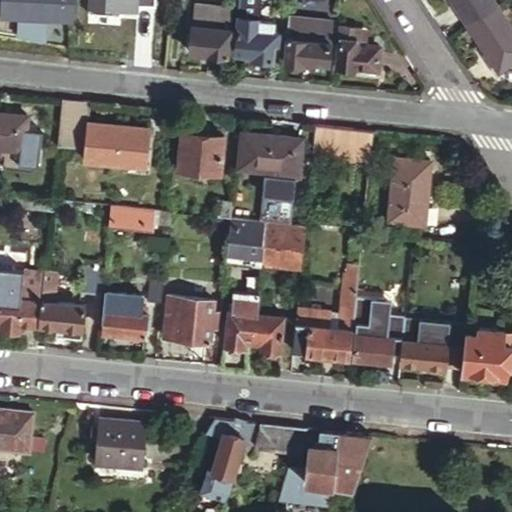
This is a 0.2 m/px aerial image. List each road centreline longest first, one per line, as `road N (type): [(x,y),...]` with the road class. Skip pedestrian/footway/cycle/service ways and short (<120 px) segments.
road 1 (residential): [(511,419),(0,366)]
road 2 (residential): [(0,72),(478,116)]
road 3 (unclassified): [(400,0),(478,116)]
